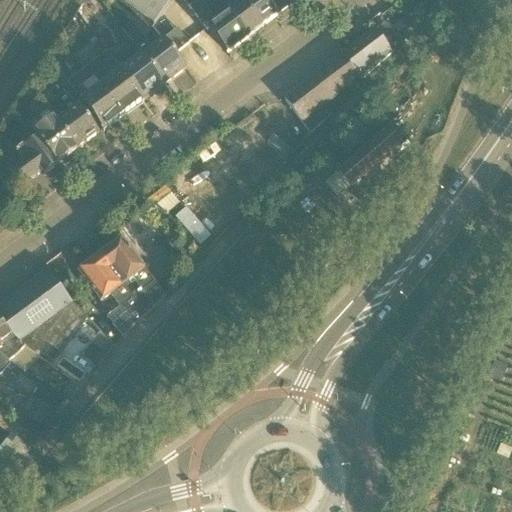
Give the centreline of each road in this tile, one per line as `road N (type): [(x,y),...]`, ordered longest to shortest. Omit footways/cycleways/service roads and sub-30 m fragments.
road 1 (residential): [(0,267),(361,0)]
road 2 (tertiary): [(377,304),(511,125)]
road 3 (tertiary): [(377,304),(316,360),(277,430)]
road 4 (tertiary): [(314,441),(321,403),(377,304)]
